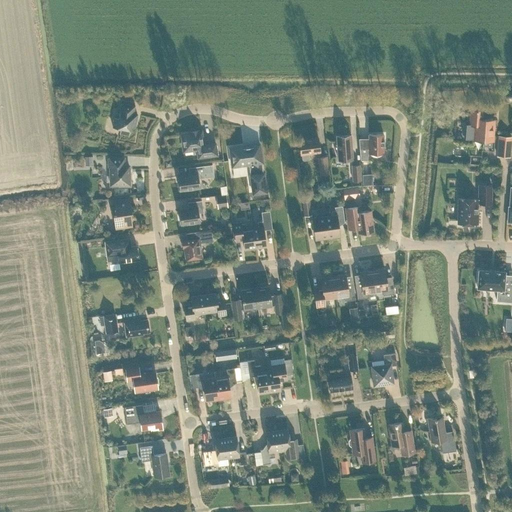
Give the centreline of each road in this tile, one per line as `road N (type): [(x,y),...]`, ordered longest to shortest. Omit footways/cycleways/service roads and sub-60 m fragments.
road 1 (residential): [(165,279),(153,144),(163,124),(200,109),(253,123),(392,113),(405,135),(393,246)]
road 2 (residential): [(185,422),(459,393)]
road 3 (residential): [(165,279),(393,246)]
road 4 (residential): [(459,393),(450,245)]
road 5 (residential): [(185,422),(165,279)]
road 6 (residential): [(475,511),(459,393)]
